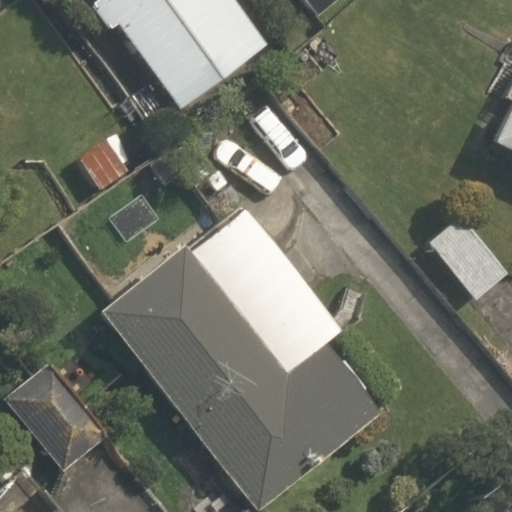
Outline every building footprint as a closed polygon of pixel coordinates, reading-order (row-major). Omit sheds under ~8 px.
[(100,0),(173,105),(263,42),(233,0),(100,0)] [(325,0),(298,0),(310,13),(325,0)] [(511,164),(511,86),(505,83),(477,151),(511,164)] [(139,163),(109,128),(72,159),(102,194),(139,163)] [(231,192),(87,309),(249,508),(393,391),(231,192)] [(460,216),(424,242),(469,304),(505,278),(460,216)] [(53,357),(2,392),(58,474),(109,438),(53,357)]
